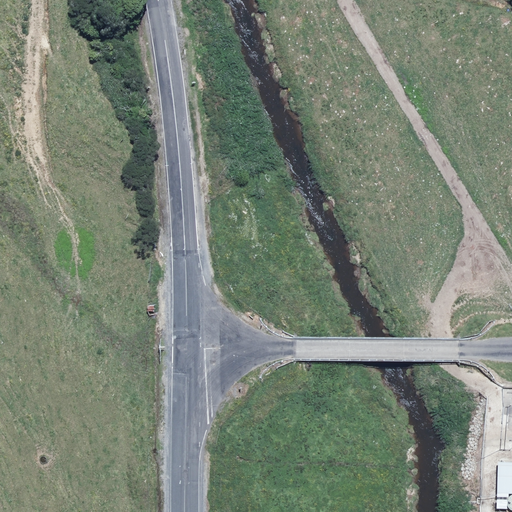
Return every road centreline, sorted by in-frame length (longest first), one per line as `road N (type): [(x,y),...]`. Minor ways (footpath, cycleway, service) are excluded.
road 1 (primary): [(187,347),(178,98),(160,0)]
road 2 (unclassified): [(511,350),(187,347)]
road 3 (primary): [(187,511),(187,347)]
